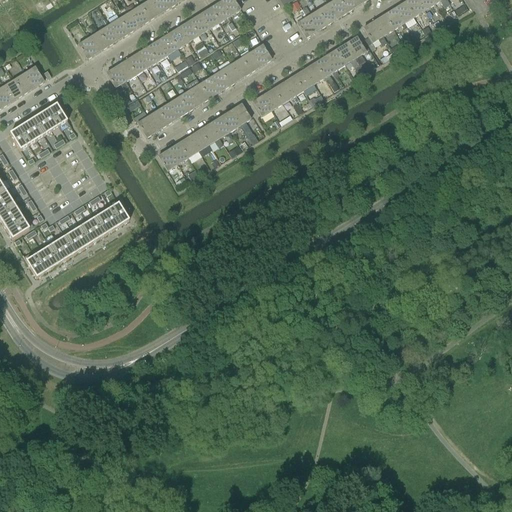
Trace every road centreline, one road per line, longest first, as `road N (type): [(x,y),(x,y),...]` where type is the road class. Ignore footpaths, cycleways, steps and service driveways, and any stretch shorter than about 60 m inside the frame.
road 1 (tertiary): [(511,126),(138,359)]
road 2 (residential): [(88,68),(140,145),(150,148),(345,22),(397,0)]
road 3 (tertiary): [(0,313),(30,355),(60,373),(109,377),(138,359)]
road 4 (tertiary): [(138,359),(98,366),(67,360),(27,335),(0,295)]
road 5 (unknown): [(406,376),(455,448),(511,491)]
road 6 (residential): [(210,0),(184,7),(88,68)]
